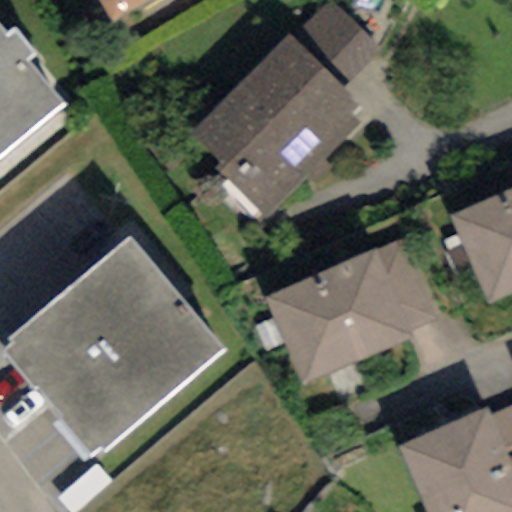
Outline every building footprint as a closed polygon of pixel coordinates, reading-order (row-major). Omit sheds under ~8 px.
[(142,0),(96,0),(108,20),(142,0)] [(329,0),(328,0),(291,39),(342,88),(381,49),(329,0)] [(0,28),(0,156),(63,105),(25,59),(33,53),(14,30),(6,36),(0,28)] [(291,39),(287,35),(189,136),(219,165),(214,170),(265,218),(358,122),(350,115),(360,105),(342,88),(291,39)] [(511,189),(449,217),(488,305),(511,294),(511,189)] [(402,238),(263,297),(301,385),(413,338),(410,330),(436,319),(402,238)] [(224,353),(127,239),(5,341),(10,347),(3,353),(89,455),(100,446),(105,453),(224,353)] [(511,405),(488,416),(511,469),(511,405)] [(485,408),(397,446),(424,511),(511,511),(511,469),(488,416),(485,408)]
